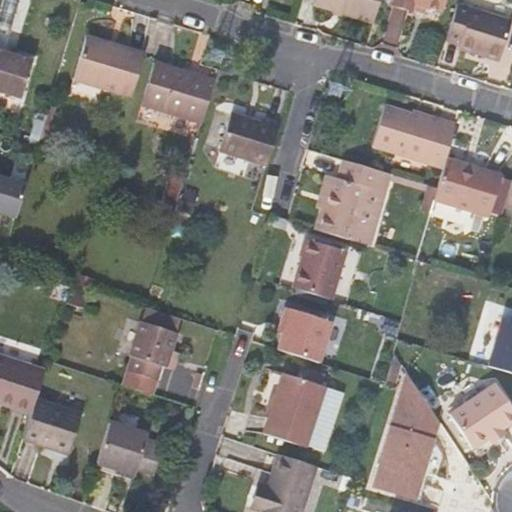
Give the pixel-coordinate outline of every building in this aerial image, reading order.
[(374,23),(381,0),(316,0),(315,5),(374,23)] [(394,0),(393,5),(414,11),(416,4),(442,12),(445,0),(394,0)] [(511,21),(457,6),(447,41),(460,46),(460,49),(502,62),(511,28),(511,21)] [(0,52),(5,54),(14,28),(0,23),(0,52)] [(88,40),(86,43),(113,51),(114,48),(88,40)] [(144,56),(114,48),(113,51),(86,43),(74,83),(131,99),(144,56)] [(0,93),(20,100),(32,62),(5,54),(0,52),(0,93)] [(202,123),(215,81),(156,64),(143,106),(202,123)] [(384,108),(373,150),(393,156),(424,165),(437,118),(412,112),(411,116),(384,108)] [(267,166),(280,127),(263,121),(262,126),(230,116),(220,152),(267,166)] [(424,165),(393,156),(390,166),(422,175),(424,165)] [(315,231),(352,242),(366,246),(388,176),(381,173),(345,162),(340,180),(332,178),(322,208),(315,231)] [(504,207),(511,182),(483,174),(482,178),(455,170),(444,207),(499,223),(504,207)] [(125,175),(109,171),(102,195),(119,199),(125,175)] [(27,185),(0,176),(0,213),(17,219),(27,185)] [(318,207),(322,208),(332,178),(328,176),(318,207)] [(182,181),(171,177),(168,186),(179,189),(182,181)] [(430,188),(426,188),(419,211),(430,215),(437,191),(430,188)] [(304,259),(293,289),(332,301),(346,253),(305,241),(300,258),(304,259)] [(69,287),(54,282),(50,296),(65,301),(69,287)] [(83,309),(89,291),(74,287),(69,305),(83,309)] [(511,371),(511,309),(504,307),(487,364),(511,371)] [(332,324),(284,309),(279,326),(284,328),(276,351),(318,365),(325,344),(332,324)] [(169,368),(169,366),(174,352),(180,333),(143,320),(131,355),(135,357),(125,387),(153,396),(159,382),(164,367),(169,368)] [(179,354),(174,352),(169,366),(175,368),(179,354)] [(384,385),(383,388),(388,389),(396,362),(392,356),(384,385)] [(45,372),(0,357),(0,404),(14,410),(31,415),(36,400),(45,372)] [(301,366),(297,379),(320,386),(324,374),(301,366)] [(320,386),(297,379),(284,375),(274,404),(265,434),(307,447),(326,388),(320,386)] [(437,426),(407,379),(372,486),(416,499),(437,426)] [(447,419),(470,454),(487,443),(489,447),(502,439),(499,435),(511,426),(511,417),(493,389),(447,419)] [(36,400),(31,415),(22,441),(45,449),(67,456),(82,416),(36,400)] [(96,463),(115,469),(113,475),(123,478),(133,481),(136,471),(152,476),(158,458),(151,455),(142,452),(145,442),(147,435),(109,423),(96,463)] [(142,452),(151,455),(154,445),(145,442),(142,452)] [(302,511),(317,468),(279,455),(269,489),(263,487),(256,510),(261,511),(302,511)] [(94,468),(113,475),(115,469),(96,463),(94,468)] [(251,509),(256,510),(263,487),(258,485),(251,509)]
